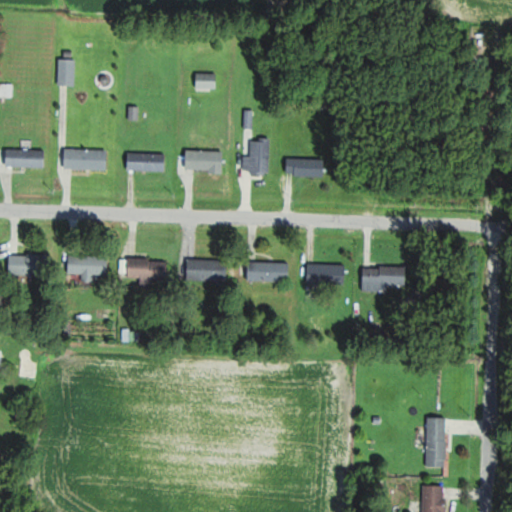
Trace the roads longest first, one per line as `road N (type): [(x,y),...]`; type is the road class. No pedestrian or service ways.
road 1 (residential): [(492,223),(0,209)]
road 2 (residential): [(488,511),(492,223)]
